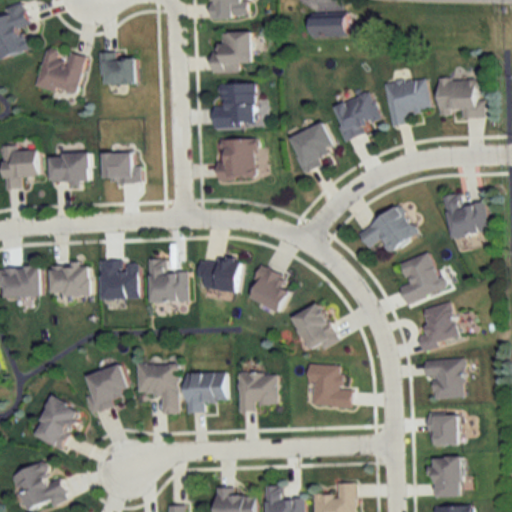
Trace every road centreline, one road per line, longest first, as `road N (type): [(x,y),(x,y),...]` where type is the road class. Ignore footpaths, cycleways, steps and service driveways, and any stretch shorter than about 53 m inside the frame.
road 1 (residential): [(186,215),(238,215),(311,238),(362,287),(394,364),(398,511)]
road 2 (residential): [(397,440),(178,449),(131,462)]
road 3 (residential): [(311,238),(339,199),(395,165),(511,150)]
road 4 (residential): [(176,0),(186,215)]
road 5 (residential): [(0,225),(186,215)]
